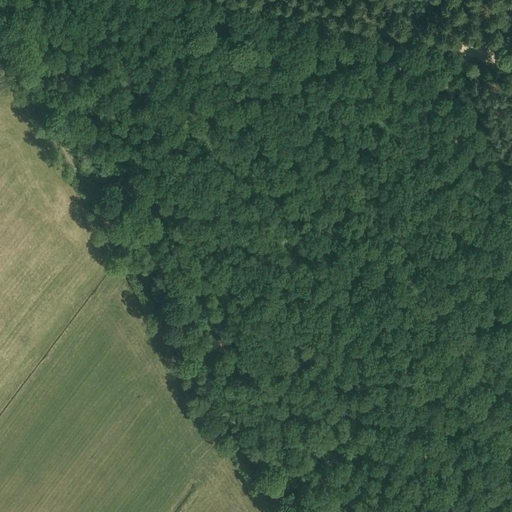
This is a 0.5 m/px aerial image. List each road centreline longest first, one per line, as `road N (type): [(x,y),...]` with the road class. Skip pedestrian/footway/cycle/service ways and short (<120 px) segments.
road 1 (track): [(280,511),(0,38)]
road 2 (track): [(270,4),(511,58)]
